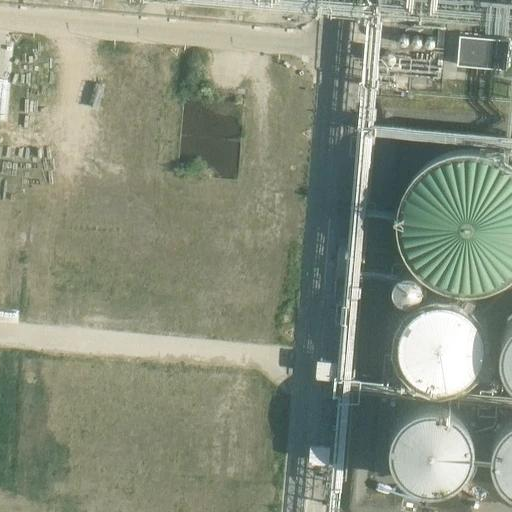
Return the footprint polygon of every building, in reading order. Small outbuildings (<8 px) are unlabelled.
[(458,63),(507,68),(509,40),(460,35),(458,63)] [(101,77),(105,45),(39,36),(36,61),(82,67),(81,75),(101,77)] [(396,207),(395,218),(397,230),(400,241),(405,251),(411,261),(419,269),(428,276),(438,282),(449,286),(461,288),(472,288),(484,286),(495,283),(505,278),(511,272),(511,159),(502,153),(491,148),(480,145),(469,144),(457,145),(446,148),(435,152),(425,158),(416,166),(409,174),(403,184),(399,195),(396,207)] [(168,231),(168,255),(205,256),(205,232),(168,231)] [(65,232),(65,257),(138,256),(138,232),(65,232)] [(37,272),(30,416),(55,417),(56,385),(112,387),(117,293),(61,290),(62,273),(37,272)] [(169,309),(130,307),(126,404),(177,406),(181,300),(170,299),(169,309)] [(474,316),(471,313),(469,311),(466,309),(464,307),(461,305),(458,304),(455,303),(451,302),(448,301),(445,300),(441,300),(438,300),(435,301),(432,301),(428,302),(425,303),(422,305),(419,306),(416,308),(414,310),(411,313),(409,315),(407,318),(405,320),(404,323),(402,326),(401,330),(400,333),(399,336),(399,339),(399,343),(399,346),(400,349),(400,353),(401,356),(402,359),(404,362),(406,365),(407,368),(410,370),(412,373),(414,375),(417,377),(420,379),(423,380),(426,381),(429,382),(432,383),(436,384),(439,384),(442,384),(446,384),(449,383),(452,383),(455,382),(458,380),(461,379),(464,377),(467,375),(470,373),(472,371),(474,368),(476,365),(478,363),(479,360),(481,357),(482,353),(482,350),(483,347),(483,344),(483,340),(483,337),(482,334),(481,330),(480,327),(479,324),(477,321),(476,318),(474,316)] [(511,321),(511,322),(508,327),(505,332),(503,338),(502,344),(501,350),(502,356),(503,362),(505,368),(508,373),(511,378),(511,321)] [(209,409),(211,337),(187,336),(185,408),(209,409)] [(474,456),(476,448),(475,440),(474,432),(470,425),(466,418),(460,413),(454,408),(446,405),(438,403),(430,403),(422,404),(414,407),(407,411),(401,417),(397,423),(393,431),(391,438),(390,446),(391,454),(394,462),(398,469),(403,476),(409,481),(416,485),(424,487),(432,488),(440,487),(448,485),(455,482),(462,477),(467,471),(471,464),(474,456)] [(511,418),(509,420),(505,424),(502,428),(499,433),(497,438),(495,443),(494,448),(494,454),(494,459),(495,464),(497,470),(499,475),(502,479),(506,483),(510,487),(511,488),(511,418)]
